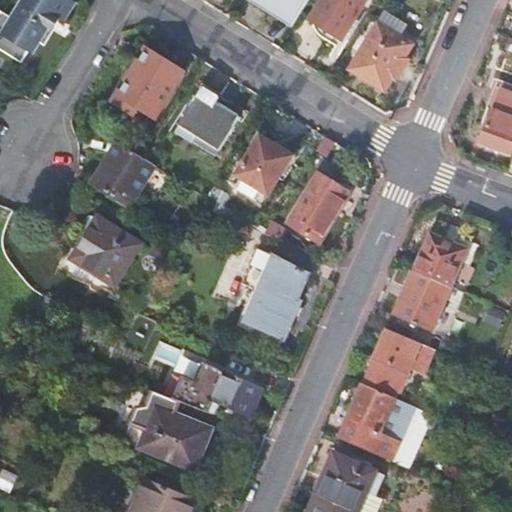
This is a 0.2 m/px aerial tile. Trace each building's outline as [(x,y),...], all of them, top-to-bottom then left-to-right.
[(34,42),(38,44),(39,42),(44,44),(70,2),(67,0),(25,0),(13,19),(0,11),(0,49),(22,62),(29,50),(34,42)] [(276,12),(295,23),(308,0),(258,0),(276,10),(276,12)] [(341,38),(364,0),(323,0),(311,19),(341,38)] [(404,56),(411,44),(379,25),(351,68),(356,72),(363,77),(363,76),(384,88),(392,76),(396,78),(407,59),(404,56)] [(109,99),(125,109),(130,102),(138,107),(155,117),(184,71),(145,47),(144,50),(147,52),(132,74),(129,73),(130,71),(128,70),(109,99)] [(511,154),(511,85),(499,81),(488,107),(493,110),(481,143),(511,154)] [(220,99),(202,89),(177,130),(217,154),(240,118),(217,103),(220,99)] [(237,176),(268,194),(292,157),(261,138),(237,176)] [(130,206),(155,165),(143,158),(118,143),(92,184),(130,206)] [(318,242),(345,199),(332,191),(336,183),(321,173),(288,223),(318,242)] [(142,243),(98,216),(71,258),(115,285),(142,243)] [(429,231),(412,269),(450,286),(452,287),(468,248),(429,231)] [(282,259),(273,255),(245,322),(286,339),(301,300),(297,298),(309,273),(282,260),(282,259)] [(431,332),(450,286),(412,269),(393,315),(431,332)] [(434,349),(387,329),(366,379),(364,384),(395,398),(397,392),(399,393),(409,370),(423,375),(434,349)] [(201,377),(204,356),(185,354),(182,374),(201,377)] [(205,385),(215,389),(223,372),(213,367),(205,385)] [(262,388),(223,372),(215,389),(211,399),(250,416),(262,388)] [(391,461),(415,406),(395,398),(364,384),(340,439),(391,461)] [(175,413),(180,402),(152,392),(146,406),(137,407),(127,432),(132,439),(129,444),(196,470),(212,429),(175,413)] [(335,453),(317,495),(355,511),(358,511),(377,472),(335,453)] [(369,511),(385,476),(377,472),(358,511),(369,511)] [(184,511),(190,499),(146,481),(133,511),(184,511)] [(355,511),(317,495),(309,511),(355,511)]
